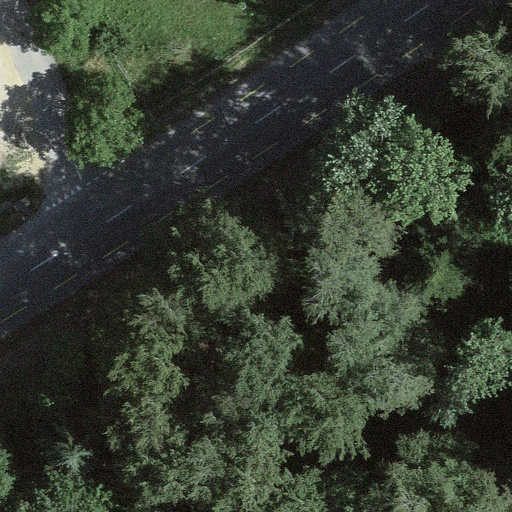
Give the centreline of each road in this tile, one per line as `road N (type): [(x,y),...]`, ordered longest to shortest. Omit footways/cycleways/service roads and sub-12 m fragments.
road 1 (secondary): [(88,234),(433,0)]
road 2 (residential): [(88,234),(72,155),(0,0)]
